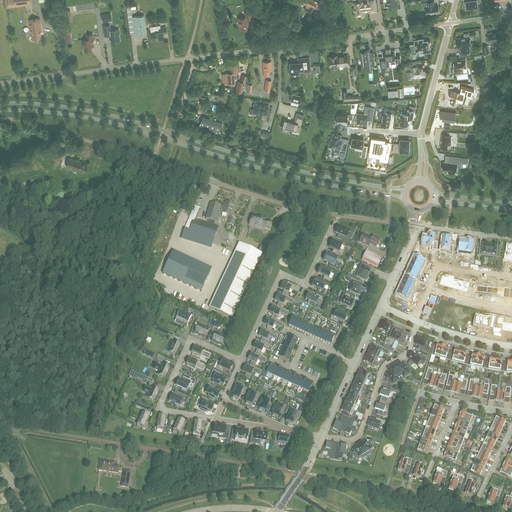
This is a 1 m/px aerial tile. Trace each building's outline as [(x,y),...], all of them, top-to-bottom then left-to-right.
[(317,5),(319,1),(317,0),(304,0),(302,4),(306,6),(305,6),(304,9),(307,11),(310,13),(312,9),(315,4),(317,5)] [(369,12),(376,11),(374,0),(368,0),(368,3),(364,4),(363,4),(362,2),(354,3),(355,8),(354,9),(353,10),(353,11),(354,11),(355,12),(356,16),(361,16),(361,17),(362,17),(363,17),(364,16),(364,15),(363,10),(365,10),(365,11),(366,11),(369,11),(369,12)] [(466,6),(467,9),(473,8),(474,9),(476,8),(477,7),(478,7),(477,3),(481,3),(480,0),(473,0),(466,1),(466,3),(465,4),(465,5),(466,6)] [(426,6),(427,15),(439,13),(438,6),(433,6),(433,5),(434,5),(433,1),(426,2),(424,3),(424,6),(426,6)] [(245,17),(238,19),(240,30),(248,29),(246,22),(247,22),(247,20),(251,19),(250,11),(244,12),(245,17)] [(143,16),(132,17),(134,35),(146,33),(143,16)] [(39,19),(29,20),(31,33),(31,32),(32,39),(41,38),(40,31),(41,31),(39,19)] [(110,31),(110,26),(103,27),(104,35),(109,34),(109,35),(110,35),(111,42),(119,41),(118,34),(119,34),(119,30),(118,30),(110,31)] [(151,30),(150,30),(151,33),(152,41),(156,40),(159,40),(159,41),(163,40),(162,34),(167,33),(166,27),(161,28),(151,30)] [(465,38),(456,39),(458,47),(462,47),(462,48),(463,53),(469,52),(469,49),(471,48),(470,43),(469,37),(469,35),(468,33),(464,34),(464,36),(465,38)] [(489,33),(489,34),(488,34),(488,36),(487,36),(487,37),(487,39),(488,40),(489,40),(489,42),(496,41),(497,44),(497,45),(498,52),(504,52),(502,36),(499,37),(498,33),(492,34),(492,33),(489,33)] [(83,40),(84,51),(87,51),(88,52),(90,51),(91,50),(91,46),(94,46),(93,41),(92,35),(86,35),(87,40),(83,40)] [(419,40),(415,41),(415,44),(415,47),(410,48),(411,55),(417,54),(416,52),(423,51),(424,53),(430,52),(429,45),(428,45),(428,41),(424,42),(424,40),(423,40),(423,39),(419,39),(419,40)] [(369,71),(372,71),(372,66),(375,66),(374,57),(371,58),(369,49),(366,49),(367,52),(360,53),(362,68),(368,67),(369,71)] [(386,52),(383,52),(383,58),(379,58),(381,69),(381,72),(386,71),(386,67),(389,67),(389,61),(395,61),(396,63),(401,63),(400,55),(395,56),(394,51),(391,51),(390,49),(386,49),(386,51),(386,52)] [(338,66),(344,65),(348,64),(347,56),(340,57),(337,58),(337,56),(335,56),(335,55),(334,55),(333,55),(332,55),(332,56),(331,56),(331,57),(330,57),(330,58),(329,58),(330,67),(331,67),(331,68),(332,68),(332,69),(333,69),(334,70),(335,70),(336,69),(337,69),(337,68),(338,67),(338,66)] [(302,68),(310,67),(309,58),(298,59),(298,63),(290,64),(290,69),(289,69),(289,74),(291,74),(298,74),(298,72),(303,71),(302,68)] [(465,59),(454,61),(454,67),(453,67),(454,74),(457,74),(458,75),(462,74),(462,73),(463,73),(462,69),(467,68),(465,59)] [(264,76),(269,76),(269,70),(272,70),(271,61),(263,62),(264,76)] [(410,67),(411,77),(418,77),(423,77),(423,76),(425,76),(425,71),(423,71),(422,68),(418,69),(418,67),(416,67),(416,62),(412,62),(413,64),(410,65),(410,67)] [(239,79),(238,73),(238,65),(230,65),(230,73),(225,74),(226,84),(234,83),(234,79),(239,79)] [(247,77),(242,75),(240,82),(238,82),(235,91),(242,93),(247,77)] [(451,93),(450,97),(452,98),(451,102),(452,102),(452,103),(455,104),(455,103),(457,104),(458,100),(462,101),(463,95),(471,97),(472,92),(473,92),(474,89),(467,87),(465,93),(460,92),(460,94),(459,93),(459,92),(455,91),(455,92),(454,92),(453,94),(451,93)] [(399,95),(399,97),(404,96),(403,89),(398,89),(398,91),(388,92),(389,96),(399,95)] [(346,91),(342,92),(343,102),(359,100),(359,96),(353,97),(353,96),(347,97),(346,91)] [(292,95),(290,102),(299,104),(301,97),(292,95)] [(258,113),(258,115),(257,119),(261,120),(262,114),(267,115),(269,106),(254,104),(253,110),(250,109),(250,114),(253,114),(253,113),(258,113)] [(407,110),(407,114),(400,113),(400,114),(401,114),(400,118),(401,119),(400,125),(408,127),(408,126),(407,126),(409,119),(413,119),(414,111),(415,111),(416,107),(410,106),(409,110),(407,110)] [(375,108),(369,107),(368,115),(357,114),(357,118),(358,118),(357,123),(367,125),(367,120),(372,121),(372,122),(375,108)] [(388,113),(383,112),(381,123),(381,125),(381,124),(389,125),(389,126),(390,124),(389,124),(390,121),(390,119),(391,119),(390,118),(391,114),(394,114),(395,110),(388,109),(388,113)] [(441,111),(440,117),(443,118),(443,121),(454,123),(456,112),(441,111)] [(353,115),(337,115),(337,123),(338,123),(338,124),(344,124),(344,123),(347,123),(347,120),(352,120),(353,115)] [(218,135),(222,123),(202,117),(198,128),(218,135)] [(282,127),(292,130),(298,131),(299,132),(302,119),(296,118),(295,123),(294,123),(284,120),(282,126),(279,126),(282,127)] [(441,143),(441,148),(450,149),(451,139),(456,140),(457,133),(449,132),(449,135),(442,135),(441,140),(441,143)] [(347,146),(342,145),(342,141),(340,140),(341,136),(333,134),(331,140),(330,140),(329,146),(337,148),(340,148),(339,156),(345,157),(347,146)] [(351,143),(350,148),(356,149),(356,147),(362,148),(361,157),(366,158),(368,146),(363,145),(364,140),(360,139),(355,138),(353,138),(352,143),(351,143)] [(373,140),(371,154),(383,155),(382,159),(386,159),(387,152),(389,153),(390,145),(383,144),(383,141),(373,140)] [(394,144),(392,152),(400,153),(400,152),(409,153),(409,140),(400,140),(400,144),(394,144)] [(57,156),(55,165),(67,167),(69,158),(57,156)] [(468,159),(450,156),(449,163),(444,163),(443,170),(449,171),(449,172),(455,173),(455,171),(456,171),(457,162),(468,163),(468,159)] [(89,174),(86,180),(96,185),(99,179),(95,177),(96,174),(100,176),(102,171),(92,166),(89,171),(92,173),(91,175),(89,174)] [(221,207),(220,212),(222,212),(222,213),(223,213),(222,214),(222,216),(226,217),(227,214),(230,215),(234,204),(233,204),(232,202),(230,202),(229,203),(226,202),(225,205),(224,205),(223,208),(221,207)] [(206,216),(205,218),(209,219),(216,222),(220,212),(221,207),(221,206),(214,204),(210,203),(209,206),(206,216)] [(184,229),(182,237),(212,247),(218,226),(214,225),(207,223),(199,220),(197,226),(194,234),(189,233),(196,216),(199,210),(194,208),(187,224),(185,229),(184,229)] [(251,222),(250,224),(250,225),(263,229),(263,228),(269,229),(271,222),(266,220),(266,218),(261,217),(261,218),(253,215),(252,217),(251,218),(251,219),(250,219),(250,220),(250,221),(250,222),(251,222)] [(227,224),(233,226),(235,219),(230,217),(227,224)] [(349,232),(339,227),(335,234),(343,237),(341,240),(349,243),(351,238),(347,236),(349,232)] [(376,247),(377,244),(377,245),(379,242),(380,242),(381,240),(380,239),(373,235),(372,238),(363,234),(359,242),(369,246),(370,244),(376,247)] [(423,246),(423,248),(424,246),(432,247),(432,250),(435,250),(436,244),(433,243),(433,237),(429,237),(429,238),(424,237),(423,246)] [(443,238),(441,252),(448,253),(447,254),(451,255),(452,247),(449,247),(450,239),(443,238)] [(336,243),(332,241),(329,247),(336,251),(334,254),(341,256),(343,251),(340,250),(342,245),(339,244),(340,243),(337,241),(336,243)] [(456,247),(456,254),(465,255),(467,242),(461,241),(460,248),(456,247)] [(467,242),(465,255),(474,256),(475,250),(472,249),(473,242),(467,242)] [(209,307),(232,318),(262,254),(239,243),(209,307)] [(489,257),(490,245),(488,245),(489,245),(484,244),(483,248),(480,248),(479,255),(489,257)] [(500,258),(501,250),(497,250),(498,246),(492,245),(492,246),(490,245),(489,257),(500,258)] [(173,251),(162,274),(201,291),(211,269),(173,251)] [(362,260),(377,268),(381,258),(366,251),(362,260)] [(329,257),(326,255),(324,260),(330,263),(329,267),(335,270),(339,261),(336,260),(337,258),(330,255),(329,257)] [(415,257),(412,263),(423,268),(426,262),(415,257)] [(359,265),(356,270),(368,276),(368,275),(369,275),(371,271),(370,271),(370,270),(363,266),(364,264),(358,261),(356,264),(359,265)] [(412,263),(409,269),(420,274),(423,268),(412,263)] [(323,270),(320,268),(318,273),(324,276),(323,280),(329,282),(331,279),(328,278),(331,273),(330,273),(331,271),(324,268),(323,270)] [(409,269),(406,275),(417,280),(420,274),(409,269)] [(352,275),(351,279),(356,281),(357,278),(365,282),(366,281),(367,281),(368,277),(367,277),(368,276),(356,270),(353,276),(352,275)] [(442,275),(439,285),(445,286),(449,275),(448,277),(442,275)] [(449,275),(445,286),(451,288),(454,276),(449,275)] [(405,277),(402,283),(413,288),(416,282),(405,277)] [(316,282),(314,281),(312,286),(318,289),(317,292),(323,295),(326,290),(324,289),(325,286),(323,285),(324,283),(317,280),(316,282)] [(353,285),(349,292),(359,296),(359,295),(360,296),(361,293),(361,292),(361,291),(360,291),(361,288),(358,287),(359,283),(353,281),(352,284),(353,285)] [(464,281),(461,291),(467,292),(470,283),(464,281)] [(300,288),(287,283),(286,285),(283,283),(281,288),(281,289),(284,290),(282,295),(294,300),(287,297),(290,289),(298,293),(300,288)] [(402,283),(400,289),(411,294),(413,288),(402,283)] [(477,285),(476,292),(487,293),(488,284),(484,284),(483,286),(477,285)] [(488,284),(487,293),(497,294),(498,288),(488,286),(488,284)] [(400,289),(397,295),(408,300),(411,294),(400,289)] [(338,297),(342,299),(340,304),(347,307),(347,308),(351,310),(353,305),(352,305),(353,304),(352,304),(353,301),(351,300),(353,297),(340,291),(338,297)] [(294,300),(282,295),(281,297),(277,295),(275,299),(276,300),(275,301),(279,302),(277,306),(289,312),(281,309),(285,301),(292,305),(294,300)] [(305,300),(309,302),(308,304),(315,307),(316,305),(319,300),(321,301),(322,298),(316,295),(315,298),(308,295),(305,300)] [(273,314),(271,318),(276,320),(279,313),(287,317),(289,312),(277,306),(276,309),(272,307),(270,311),(270,312),(273,314)] [(180,310),(180,309),(175,321),(177,318),(188,323),(186,326),(187,326),(192,315),(191,315),(180,310)] [(448,309),(447,315),(451,316),(450,318),(462,322),(465,314),(467,315),(468,311),(463,310),(462,312),(453,309),(452,310),(448,309)] [(346,317),(343,316),(344,314),(337,311),(336,313),(336,312),(334,315),(332,314),(330,320),(336,323),(337,319),(344,322),(346,317)] [(476,324),(475,325),(480,326),(480,327),(481,327),(481,326),(483,327),(483,328),(483,327),(488,328),(488,327),(493,328),(495,317),(495,318),(492,317),(492,316),(488,316),(487,320),(477,318),(476,324)] [(294,328),(298,319),(293,317),(289,326),(294,328)] [(498,317),(497,324),(502,324),(502,329),(501,330),(506,331),(511,332),(511,323),(508,323),(507,323),(503,322),(504,318),(498,317)] [(266,330),(278,336),(270,332),(274,325),(281,328),(283,324),(276,320),(271,318),(270,321),(266,319),(264,323),(265,323),(264,324),(268,326),(266,330)] [(294,328),(299,331),(303,322),(298,319),(294,328)] [(299,331),(304,333),(308,324),(303,322),(299,331)] [(386,325),(382,323),(381,326),(380,326),(378,329),(379,329),(379,330),(382,331),(386,333),(385,336),(387,337),(390,330),(392,327),(391,327),(391,328),(391,329),(389,328),(389,327),(386,325)] [(304,333),(309,335),(313,327),(308,324),(304,333)] [(196,331),(194,334),(201,337),(202,335),(205,337),(209,329),(207,328),(203,326),(201,328),(197,327),(196,331)] [(309,335),(315,338),(319,329),(313,327),(309,335)] [(324,331),(319,329),(315,338),(320,340),(324,331)] [(390,331),(391,330),(390,330),(387,337),(386,339),(390,340),(390,339),(395,341),(399,332),(393,329),(392,330),(392,332),(390,331)] [(262,338),(260,342),(273,348),(273,347),(265,344),(268,337),(276,340),(278,336),(266,330),(265,332),(261,331),(259,335),(260,335),(259,336),(262,338)] [(404,332),(400,330),(399,332),(395,341),(398,343),(398,344),(403,347),(407,338),(403,335),(404,332)] [(325,342),(329,334),(324,331),(320,340),(325,342)] [(215,343),(222,346),(225,339),(221,337),(222,335),(216,332),(212,340),(215,341),(215,343)] [(329,334),(325,342),(330,345),(334,336),(329,334)] [(286,342),(295,346),(297,340),(289,336),(286,342)] [(426,345),(427,342),(421,340),(418,339),(417,340),(416,340),(415,344),(416,344),(416,345),(418,346),(422,348),(421,351),(428,353),(430,348),(429,347),(428,347),(428,346),(426,345)] [(177,355),(180,348),(178,348),(180,345),(172,341),(169,347),(170,348),(168,352),(177,355)] [(255,354),(267,359),(260,356),(263,349),(270,352),(273,348),(260,342),(259,344),(256,342),(254,347),(254,348),(257,349),(255,354)] [(286,342),(284,347),(292,351),(295,346),(286,342)] [(440,358),(444,347),(438,346),(436,350),(433,349),(431,355),(435,356),(440,358)] [(198,358),(200,359),(201,356),(209,360),(211,355),(195,347),(194,349),(193,348),(192,352),(193,353),(191,358),(196,361),(198,358)] [(292,351),(284,347),(281,352),(290,356),(292,351)] [(368,352),(379,357),(381,352),(371,347),(368,352)] [(449,361),(451,355),(448,354),(449,349),(444,347),(440,358),(446,360),(449,361)] [(143,354),(153,358),(155,354),(145,350),(143,354)] [(458,363),(461,352),(455,351),(454,356),(451,355),(449,361),(452,362),(458,363)] [(290,356),(281,352),(279,358),(288,362),(290,356)] [(379,357),(368,352),(366,357),(377,362),(376,361),(378,357),(379,357)] [(467,366),(469,359),(465,359),(467,354),(461,352),(458,363),(464,365),(465,365),(467,366)] [(252,361),(250,366),(262,371),(254,368),(258,360),(265,364),(267,359),(255,354),(254,356),(250,354),(248,358),(249,359),(248,360),(252,361)] [(415,356),(413,354),(408,359),(418,367),(420,363),(423,365),(426,360),(421,356),(420,355),(418,358),(415,356)] [(476,368),(479,356),(473,355),(472,360),(469,359),(467,366),(469,366),(470,366),(476,368)] [(485,369),(487,363),(483,363),(484,358),(479,356),(476,368),(482,369),(485,369)] [(377,362),(366,357),(364,362),(365,363),(365,364),(363,369),(366,370),(369,365),(374,367),(376,364),(377,362)] [(206,366),(189,359),(189,360),(188,360),(186,364),(188,364),(187,367),(192,369),(191,372),(192,373),(194,370),(195,371),(196,368),(203,371),(206,366)] [(494,371),(496,360),(491,359),(490,364),(487,363),(485,369),(486,369),(487,370),(489,370),(494,371)] [(230,372),(232,367),(229,365),(230,363),(223,360),(222,362),(219,361),(215,369),(221,372),(223,369),(230,372)] [(504,372),(505,366),(501,366),(502,361),(496,360),(494,371),(500,372),(504,372)] [(159,375),(166,378),(169,371),(168,371),(169,368),(161,364),(161,365),(156,363),(154,368),(161,371),(159,375)] [(396,365),(394,367),(400,377),(402,375),(404,375),(405,377),(410,374),(405,366),(403,367),(402,367),(400,363),(399,363),(395,364),(396,365)] [(272,376),(276,367),(271,365),(267,373),(272,376)] [(246,373),(244,378),(249,380),(252,372),(260,376),(262,371),(250,366),(249,368),(245,366),(243,370),(243,372),(246,373)] [(277,378),(281,369),(276,367),(272,376),(277,378)] [(397,379),(400,377),(394,367),(392,368),(391,367),(388,369),(389,370),(388,370),(390,374),(390,375),(388,376),(393,384),(398,381),(397,379)] [(283,381),(287,372),(281,369),(277,378),(283,381)] [(433,387),(436,376),(431,375),(433,370),(428,369),(425,380),(429,381),(428,385),(433,387)] [(131,370),(129,376),(132,378),(133,376),(138,378),(145,381),(146,380),(146,381),(148,378),(131,370)] [(223,385),(226,380),(219,377),(221,374),(213,370),(210,376),(214,378),(213,381),(212,383),(219,386),(220,384),(223,385)] [(358,376),(367,380),(369,375),(360,371),(358,376)] [(288,383),(292,374),(287,372),(283,381),(288,383)] [(288,383),(293,385),(297,376),(292,374),(288,383)] [(436,376),(433,387),(438,388),(439,384),(444,385),(447,376),(442,374),(441,378),(436,376)] [(455,393),(457,382),(453,381),(454,376),(449,375),(446,386),(451,387),(450,392),(455,393)] [(298,388),(302,379),(297,376),(293,385),(298,388)] [(356,381),(365,385),(367,380),(358,376),(356,381)] [(179,380),(176,386),(182,388),(181,390),(186,392),(190,383),(194,385),(196,381),(188,377),(186,381),(184,380),(183,382),(179,380)] [(302,379),(298,388),(303,390),(307,381),(302,379)] [(457,382),(455,393),(460,394),(461,390),(465,391),(468,381),(463,380),(462,383),(457,382)] [(477,398),(479,387),(474,386),(475,381),(470,380),(468,392),(473,392),(472,397),(477,398)] [(307,381),(303,390),(309,392),(313,384),(307,381)] [(353,386),(362,390),(365,385),(356,381),(355,381),(356,381),(353,386)] [(235,387),(232,393),(234,394),(233,398),(238,400),(241,393),(244,395),(247,388),(244,387),(243,389),(241,388),(242,386),(243,385),(239,383),(237,387),(235,387)] [(217,399),(220,394),(213,391),(214,387),(208,384),(204,393),(208,395),(208,397),(214,400),(215,398),(217,399)] [(479,387),(477,398),(482,399),(483,394),(487,395),(489,385),(484,384),(484,388),(479,387)] [(362,390),(353,386),(351,391),(360,395),(362,390)] [(501,390),(496,390),(497,386),(492,386),(490,396),(495,396),(494,401),(499,402),(501,390)] [(149,398),(156,401),(159,394),(157,394),(159,391),(151,387),(150,387),(151,387),(150,388),(146,387),(144,391),(151,394),(149,398)] [(499,402),(500,402),(504,402),(505,398),(510,399),(511,388),(506,388),(506,391),(501,390),(499,402)] [(381,401),(392,405),(394,400),(393,400),(390,399),(389,399),(389,397),(390,394),(392,391),(390,391),(389,390),(384,389),(383,389),(382,391),(381,391),(381,394),(380,396),(381,396),(382,397),(381,401)] [(247,400),(246,404),(251,406),(254,399),(257,401),(260,394),(252,391),(251,394),(249,393),(245,399),(247,400)] [(351,391),(349,396),(359,400),(361,396),(360,395),(351,391)] [(172,395),(169,401),(172,403),(172,404),(175,405),(175,404),(179,406),(182,401),(183,401),(186,396),(177,392),(175,397),(172,395)] [(357,406),(359,400),(349,396),(346,401),(357,406)] [(261,400),(258,407),(260,408),(259,410),(264,412),(266,409),(267,405),(271,407),(271,406),(274,401),(269,398),(265,397),(263,401),(261,400)] [(211,412),(214,407),(207,404),(208,401),(202,398),(198,406),(201,408),(200,410),(207,413),(208,411),(211,412)] [(135,405),(145,410),(147,406),(137,401),(135,405)] [(357,406),(346,401),(344,406),(354,411),(357,406)] [(392,405),(381,401),(380,406),(378,405),(377,405),(376,407),(375,410),(376,410),(378,411),(376,415),(383,417),(384,415),(384,414),(385,411),(386,408),(387,408),(390,409),(391,409),(392,405)] [(274,413),(272,416),(278,418),(281,411),(284,413),(287,407),(283,405),(282,407),(277,405),(277,406),(275,405),(272,412),(274,413)] [(348,418),(351,419),(354,411),(344,406),(341,412),(344,413),(343,415),(348,418)] [(432,411),(442,415),(444,410),(434,406),(432,411)] [(289,415),(286,422),(291,424),(293,421),(295,422),(296,419),(298,420),(301,413),(292,409),(292,410),(288,408),(285,413),(289,415)] [(440,421),(442,415),(432,411),(432,412),(433,412),(431,417),(440,421)] [(458,420),(470,424),(473,416),(461,412),(462,413),(460,416),(458,420)] [(146,422),(148,416),(142,413),(141,417),(139,416),(137,420),(139,421),(137,426),(143,428),(142,431),(145,431),(149,424),(146,422)] [(164,426),(165,417),(159,416),(158,420),(156,419),(156,424),(158,424),(157,430),(163,431),(162,434),(166,435),(167,426),(164,426)] [(340,430),(342,431),(342,432),(348,419),(344,417),(342,423),(339,421),(339,422),(335,421),(333,425),(335,426),(333,430),(334,430),(334,431),(337,433),(337,432),(338,430),(340,431),(340,430)] [(438,426),(440,421),(431,417),(429,422),(428,422),(438,426)] [(493,423),(503,428),(505,422),(495,418),(493,423)] [(181,430),(184,422),(179,419),(177,423),(175,422),(174,426),(175,427),(173,431),(179,433),(178,436),(181,437),(184,432),(181,430)] [(345,433),(345,434),(348,436),(349,435),(350,435),(351,432),(354,433),(356,428),(352,426),(354,422),(348,419),(342,432),(343,429),(346,431),(345,433)] [(371,420),(368,427),(375,429),(374,430),(377,431),(378,430),(378,431),(381,424),(384,425),(386,422),(377,419),(376,422),(371,420)] [(467,431),(470,424),(458,420),(457,423),(458,424),(456,427),(455,427),(467,431)] [(205,432),(200,432),(201,423),(195,422),(194,425),(193,425),(192,429),(194,430),(193,435),(199,436),(198,440),(202,440),(205,432)] [(436,432),(438,426),(428,422),(425,428),(436,432)] [(501,433),(503,428),(493,423),(494,424),(491,428),(490,428),(501,433)] [(217,426),(214,425),(213,430),(212,430),(212,435),(218,436),(218,434),(224,435),(224,439),(228,439),(229,431),(225,431),(226,428),(226,427),(222,426),(221,426),(218,425),(217,425),(217,426)] [(464,439),(467,431),(455,427),(456,428),(455,431),(454,431),(452,435),(464,439)] [(498,438),(501,433),(490,428),(488,433),(498,438)] [(244,430),(240,429),(240,430),(236,429),(236,433),(232,432),(231,440),(235,440),(235,437),(246,439),(247,436),(248,437),(249,432),(248,432),(248,431),(244,431),(244,430)] [(423,434),(433,438),(435,433),(426,429),(424,435),(423,434)] [(267,435),(267,433),(263,433),(263,432),(263,433),(260,432),(261,432),(260,432),(256,431),(256,432),(255,437),(251,436),(250,443),(260,445),(260,441),(266,442),(267,438),(268,438),(268,435),(267,435)] [(496,443),(498,438),(488,433),(489,434),(487,439),(486,438),(485,438),(496,443)] [(431,444),(433,438),(423,434),(421,440),(431,444)] [(275,437),(273,447),(277,448),(278,444),(286,446),(287,444),(288,440),(289,440),(290,436),(285,435),(285,436),(282,436),(281,435),(281,436),(281,435),(280,435),(279,435),(279,436),(278,438),(275,437)] [(461,446),(464,439),(452,435),(451,438),(452,439),(451,442),(450,442),(461,446)] [(493,449),(496,443),(485,438),(483,444),(493,449)] [(429,449),(431,444),(421,440),(422,440),(420,446),(429,449)] [(328,453),(327,457),(331,457),(330,459),(334,460),(334,462),(335,460),(337,448),(334,447),(334,446),(333,446),(333,444),(333,443),(329,442),(329,443),(328,443),(327,443),(326,447),(325,447),(323,452),(328,453)] [(365,454),(370,451),(374,448),(370,442),(367,444),(366,442),(363,444),(362,443),(359,444),(365,454)] [(458,454),(461,446),(450,442),(449,446),(448,446),(447,449),(458,454)] [(348,456),(348,451),(347,450),(347,446),(346,446),(345,446),(346,445),(342,444),(341,445),(341,447),(339,447),(339,448),(337,448),(335,460),(339,461),(339,459),(342,459),(343,455),(348,456)] [(357,459),(361,456),(365,454),(359,444),(357,446),(358,448),(354,450),(356,452),(353,453),(357,459)] [(480,450),(490,455),(493,450),(482,445),(480,450)] [(427,455),(429,449),(420,446),(418,451),(427,455)] [(458,454),(447,449),(445,453),(446,454),(445,457),(444,457),(455,462),(457,458),(456,458),(457,454),(458,454)] [(488,460),(490,455),(480,450),(480,451),(481,451),(479,456),(477,455),(477,456),(488,460)] [(485,466),(488,460),(477,456),(475,461),(485,466)] [(405,460),(402,459),(401,463),(399,462),(398,466),(399,466),(398,471),(404,473),(407,465),(410,466),(412,460),(406,458),(405,460)] [(114,466),(114,462),(110,462),(109,462),(107,462),(107,461),(106,461),(105,460),(102,460),(100,460),(100,463),(99,464),(99,466),(99,468),(103,469),(102,470),(117,473),(118,467),(114,466)] [(423,471),(424,467),(421,466),(422,463),(416,461),(413,467),(417,469),(414,476),(420,478),(421,474),(423,475),(424,471),(423,471)] [(483,471),(485,466),(475,461),(472,466),(483,471)] [(511,468),(504,465),(503,469),(502,469),(500,472),(510,477),(511,473),(511,468)] [(480,476),(483,471),(472,466),(474,467),(471,472),(480,476)] [(130,471),(124,470),(121,486),(127,487),(130,471)] [(434,483),(440,485),(442,478),(445,479),(447,472),(441,471),(441,473),(437,472),(436,476),(435,475),(434,479),(435,479),(434,483)] [(450,489),(456,491),(458,483),(461,484),(463,478),(457,476),(457,478),(453,477),(452,481),(451,480),(449,484),(451,485),(450,489)] [(468,487),(465,494),(471,496),(473,492),(474,493),(475,489),(474,489),(475,485),(472,484),(473,480),(467,478),(465,486),(468,487)] [(487,502),(494,504),(496,497),(499,498),(501,491),(492,488),(490,494),(489,494),(487,497),(489,498),(487,502)] [(510,498),(507,497),(506,500),(504,499),(503,503),(504,503),(503,507),(509,509),(511,502),(511,493),(511,494),(510,498)]
